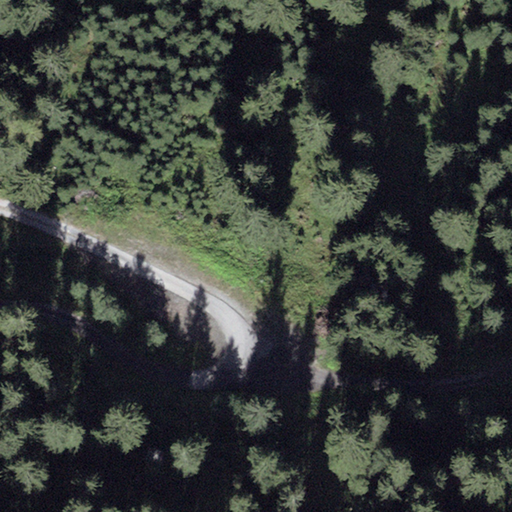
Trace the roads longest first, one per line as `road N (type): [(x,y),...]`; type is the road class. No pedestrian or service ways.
road 1 (track): [(0,208),(217,305),(240,340),(230,362),(201,377),(169,373),(131,362),(46,309),(0,308)]
road 2 (track): [(511,363),(482,375),(359,383),(230,362)]
